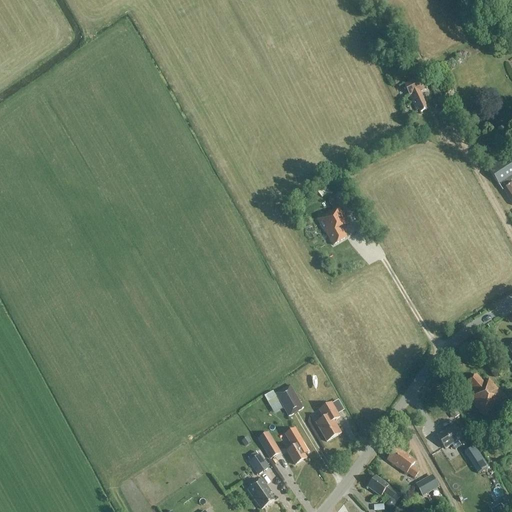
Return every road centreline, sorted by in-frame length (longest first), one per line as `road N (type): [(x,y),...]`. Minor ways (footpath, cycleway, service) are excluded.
road 1 (unclassified): [(325,511),(423,376),(483,320)]
road 2 (track): [(442,353),(340,196)]
road 3 (track): [(511,247),(432,119)]
